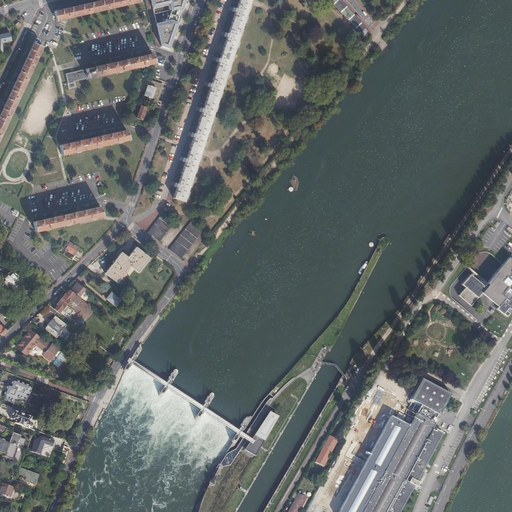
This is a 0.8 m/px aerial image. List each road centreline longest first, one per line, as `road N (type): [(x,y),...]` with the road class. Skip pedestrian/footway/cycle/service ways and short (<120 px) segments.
road 1 (residential): [(52,511),(85,421),(180,275),(123,220)]
road 2 (track): [(511,149),(363,366)]
road 3 (residential): [(123,220),(199,0)]
road 4 (unclassified): [(511,363),(436,511)]
